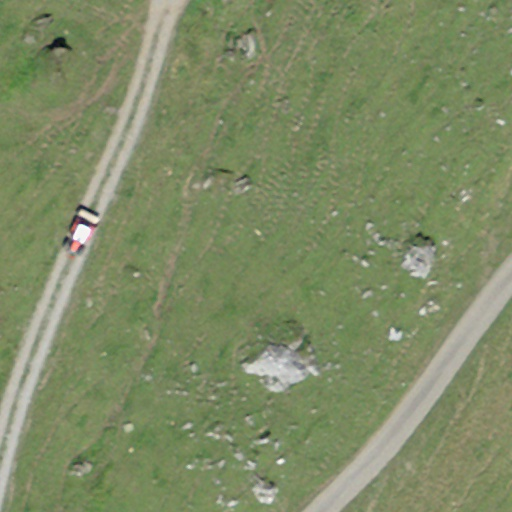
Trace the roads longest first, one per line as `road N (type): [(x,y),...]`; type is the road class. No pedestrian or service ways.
road 1 (track): [(0,462),(28,362),(129,126),(170,0)]
road 2 (track): [(327,511),(511,275)]
